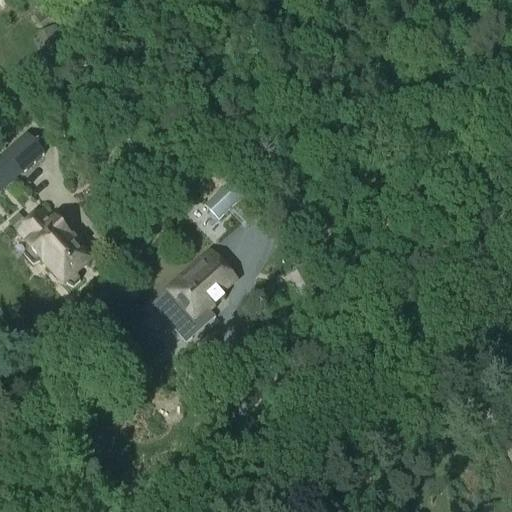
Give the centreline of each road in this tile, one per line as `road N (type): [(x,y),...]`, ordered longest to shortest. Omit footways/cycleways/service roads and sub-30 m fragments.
road 1 (track): [(67,0),(254,173),(466,337),(511,390)]
road 2 (unclassified): [(230,511),(511,323)]
